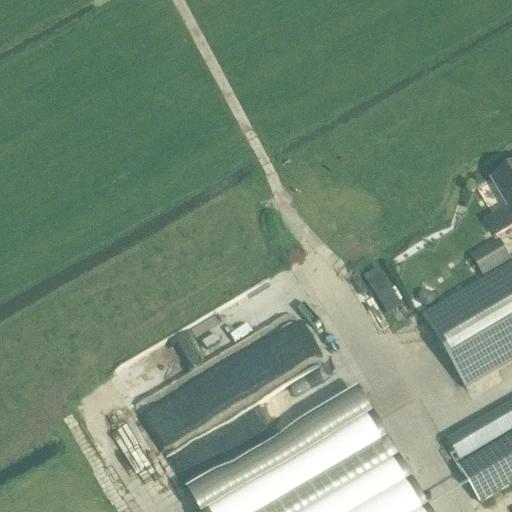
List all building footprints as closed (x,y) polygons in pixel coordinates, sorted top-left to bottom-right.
[(496,238),(511,229),(511,228),(511,227),(511,169),(491,182),(508,210),(486,223),(496,238)] [(483,279),(511,262),(499,242),(471,258),(483,279)] [(466,391),(511,363),(511,265),(423,319),(466,391)] [(511,404),(447,443),(459,464),(511,433),(511,404)] [(511,437),(458,469),(479,506),(511,486),(511,437)] [(428,511),(387,442),(267,511),(428,511)]
